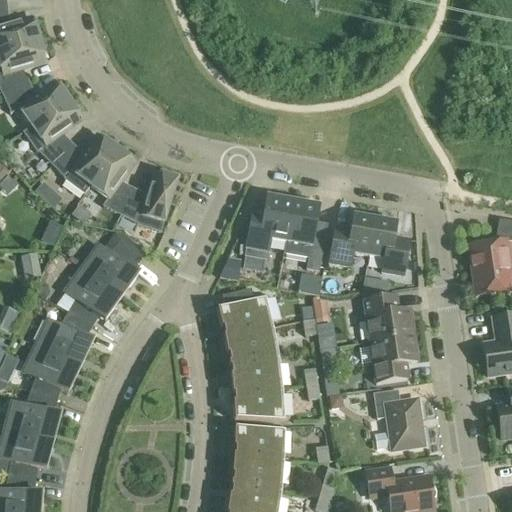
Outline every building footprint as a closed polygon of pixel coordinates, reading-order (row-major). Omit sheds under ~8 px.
[(0,0),(0,15),(6,15),(4,0),(17,0),(30,0),(29,0),(0,0)] [(0,56),(39,45),(33,23),(8,31),(6,15),(0,15),(0,56)] [(0,93),(3,99),(28,88),(21,74),(45,66),(39,45),(0,56),(0,93)] [(28,88),(3,99),(3,100),(11,117),(10,118),(11,119),(19,113),(21,118),(31,132),(68,105),(56,87),(35,102),(28,88)] [(32,133),(25,139),(38,158),(39,156),(52,169),(72,150),(60,139),(81,124),(68,105),(31,132),(32,133)] [(65,184),(85,198),(116,153),(98,140),(83,161),(72,150),(52,169),(65,182),(65,184)] [(116,153),(85,198),(86,199),(91,192),(108,204),(103,211),(121,219),(133,194),(119,187),(134,166),(116,153)] [(0,167),(0,185),(0,186),(9,176),(0,167)] [(133,194),(121,219),(138,228),(138,230),(161,237),(161,234),(177,184),(155,177),(147,201),(133,194)] [(246,253),(244,261),(247,261),(264,264),(267,265),(268,257),(270,245),(286,248),(288,233),(293,206),(267,201),(265,213),(253,211),(250,228),(246,253)] [(286,248),(284,258),(308,262),(306,274),(319,276),(325,242),(314,240),(316,226),(319,211),(293,206),(288,233),(286,248)] [(335,231),(328,268),(351,271),(353,258),(368,260),(375,223),(353,219),(351,231),(347,231),(346,231),(346,233),(335,231)] [(375,223),(368,260),(384,263),(381,277),(403,280),(410,244),(399,242),(399,240),(398,240),(395,239),(397,227),(375,223)] [(469,250),(476,300),(511,295),(509,276),(511,275),(511,268),(509,246),(511,245),(511,225),(499,223),(495,247),(469,250)] [(97,250),(80,273),(121,302),(137,279),(131,274),(140,264),(139,263),(144,258),(120,237),(115,236),(101,253),(97,250)] [(35,257),(20,260),(23,274),(37,271),(35,257)] [(71,260),(68,263),(79,272),(82,268),(71,260)] [(228,262),(219,282),(236,284),(239,264),(228,262)] [(64,296),(75,304),(67,317),(91,331),(98,320),(104,325),(121,302),(80,273),(64,296)] [(42,286),(35,296),(46,303),(49,297),(48,290),(42,286)] [(216,314),(221,332),(222,332),(224,340),(223,340),(223,343),(272,332),(264,303),(270,301),(270,300),(254,304),(250,292),(222,300),(225,313),(218,315),(218,314),(216,314)] [(364,305),(370,347),(401,342),(413,340),(409,314),(398,316),(395,300),(364,305)] [(312,302),(316,328),(328,326),(325,306),(320,306),(319,301),(312,302)] [(312,310),(301,311),(303,323),(313,322),(312,310)] [(47,324),(34,350),(54,359),(79,371),(91,346),(85,342),(91,331),(67,317),(65,320),(53,313),(47,324)] [(488,381),(511,377),(511,319),(492,323),(496,346),(483,348),(488,381)] [(303,325),(305,340),(316,338),(314,323),(303,325)] [(223,343),(226,359),(228,359),(229,366),(228,367),(229,371),(230,371),(277,362),(272,332),(223,343)] [(376,388),(408,383),(405,367),(417,366),(413,340),(401,342),(370,347),(376,388)] [(34,381),(29,396),(56,406),(60,393),(67,397),(79,371),(54,359),(34,350),(22,375),(34,381)] [(332,352),(320,354),(324,382),(325,382),(333,381),(331,368),(338,367),(336,351),(332,352)] [(19,368),(6,362),(0,374),(0,386),(8,390),(19,368)] [(230,380),(232,396),(232,399),(233,398),(233,399),(281,392),(277,362),(230,371),(231,379),(230,380)] [(303,374),(305,388),(317,387),(314,373),(303,374)] [(308,404),(319,403),(317,387),(305,388),(308,404)] [(232,407),(233,425),(235,425),(235,424),(289,423),(289,421),(283,422),(281,392),(233,399),(234,407),(232,407)] [(497,410),(501,443),(511,441),(511,393),(508,394),(510,408),(497,410)] [(386,422),(391,455),(424,450),(417,404),(399,406),(398,394),(373,398),(377,423),(386,422)] [(11,407),(3,434),(51,447),(59,420),(51,418),(56,406),(29,396),(24,410),(11,407)] [(341,399),(329,400),(331,412),(342,411),(341,399)] [(234,433),(233,451),(235,451),(235,459),(282,465),(283,435),(289,435),(289,434),(235,434),(235,433),(234,433)] [(0,446),(0,478),(6,480),(30,485),(35,485),(37,473),(44,475),(51,447),(3,434),(0,446)] [(316,453),(318,468),(330,466),(328,451),(316,453)] [(231,487),(231,489),(280,495),(282,465),(235,459),(233,459),(233,462),(231,479),(233,479),(232,487),(231,487)] [(384,499),(389,503),(389,511),(432,511),(432,504),(434,502),(435,497),(433,492),(430,491),(428,481),(392,487),(390,472),(365,476),(369,501),(384,499)] [(0,495),(0,511),(38,511),(40,498),(32,498),(35,485),(30,485),(6,480),(4,495),(0,495)] [(318,500),(314,511),(327,511),(330,504),(331,501),(334,490),(322,486),(318,500)] [(227,511),(277,511),(280,495),(231,489),(230,491),(232,492),(231,500),(229,499),(227,511)] [(330,504),(327,511),(336,511),(335,510),(337,503),(331,501),(330,504)]
